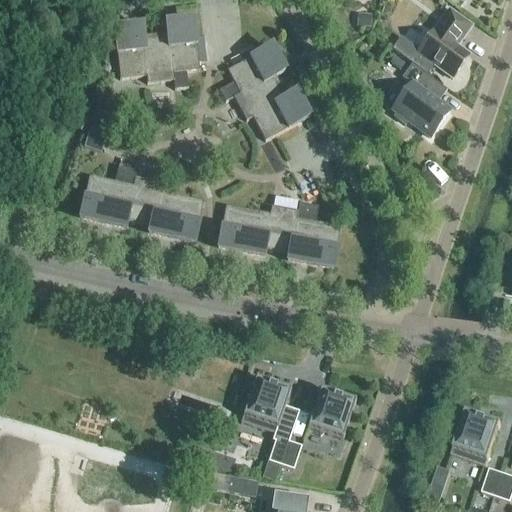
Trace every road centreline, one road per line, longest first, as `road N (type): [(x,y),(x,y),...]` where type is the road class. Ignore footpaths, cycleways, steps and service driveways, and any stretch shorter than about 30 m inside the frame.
road 1 (residential): [(411,338),(0,251)]
road 2 (residential): [(285,0),(434,266)]
road 3 (residential): [(434,266),(511,48)]
road 4 (residential): [(411,338),(352,511)]
